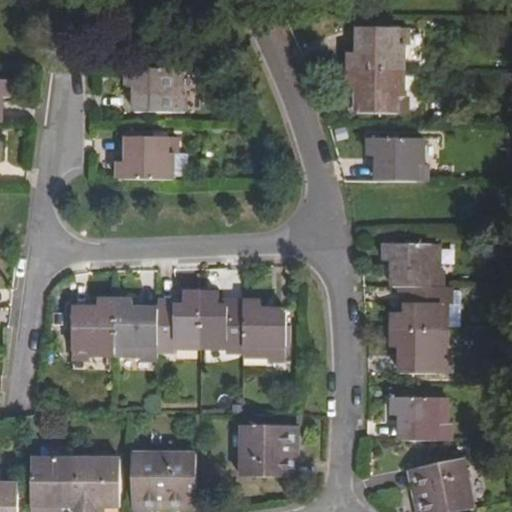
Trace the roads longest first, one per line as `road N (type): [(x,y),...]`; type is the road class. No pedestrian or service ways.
road 1 (residential): [(37,253),(321,241)]
road 2 (residential): [(330,511),(345,362),(321,241)]
road 3 (residential): [(321,241),(267,63),(231,0)]
road 4 (residential): [(60,89),(37,253)]
road 5 (residential): [(37,253),(18,398)]
